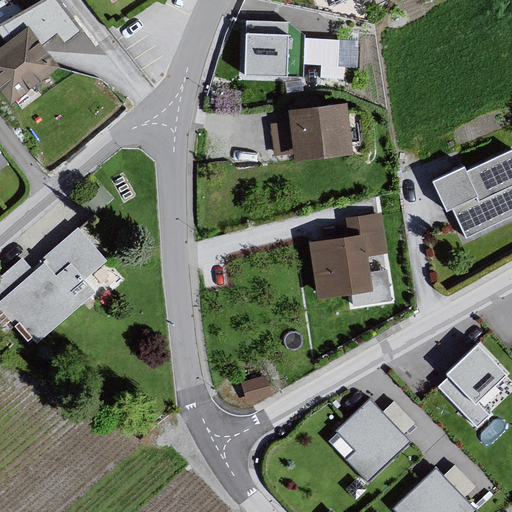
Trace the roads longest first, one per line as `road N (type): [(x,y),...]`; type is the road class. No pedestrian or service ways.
road 1 (residential): [(511,275),(296,394),(216,450)]
road 2 (residential): [(169,112),(188,364),(216,450)]
road 3 (residential): [(169,112),(84,158),(0,230)]
road 4 (residential): [(217,0),(169,112)]
